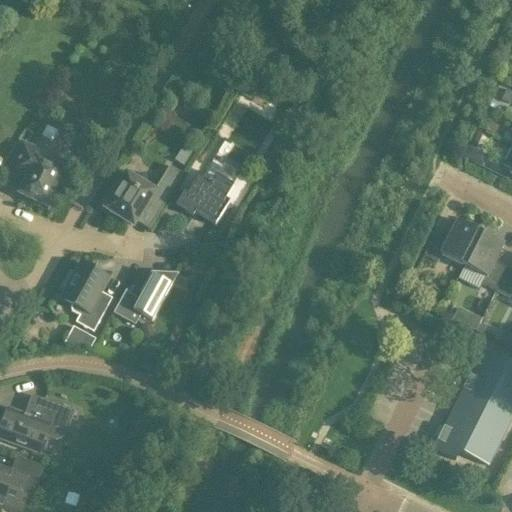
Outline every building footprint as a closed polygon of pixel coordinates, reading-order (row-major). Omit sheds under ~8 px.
[(94,0),(83,0),(76,11),(92,21),(102,5),(94,0)] [(127,73),(120,84),(132,91),(139,80),(127,73)] [(256,95),(243,87),(235,99),(248,107),(256,95)] [(511,93),(506,90),(501,101),(509,106),(511,100),(511,93)] [(496,127),(490,123),(485,132),(492,135),(496,127)] [(61,178),(60,174),(65,164),(22,144),(8,173),(25,181),(18,195),(45,207),(53,188),(57,187),(61,178)] [(511,147),(502,167),(511,171),(509,175),(511,176),(511,147)] [(156,218),(182,176),(169,167),(154,192),(143,186),(144,185),(138,181),(137,182),(128,176),(128,178),(126,177),(125,178),(124,177),(119,185),(116,183),(107,198),(111,200),(106,207),(107,208),(106,209),(107,210),(107,211),(130,226),(131,225),(132,226),(133,225),(134,225),(144,210),(156,218)] [(233,188),(215,176),(211,183),(209,182),(208,185),(198,179),(187,196),(183,194),(178,203),(186,209),(184,213),(193,218),(195,214),(215,227),(229,204),(225,201),(233,188)] [(437,263),(441,256),(463,267),(480,234),(457,222),(448,240),(435,234),(424,256),(437,263)] [(480,234),(463,267),(485,278),(482,286),(495,292),(507,270),(494,264),(503,245),(480,234)] [(63,287),(67,289),(61,300),(72,306),(70,309),(71,313),(79,317),(75,324),(93,334),(110,303),(101,299),(99,294),(107,279),(81,265),(75,276),(71,274),(63,287)] [(511,272),(507,270),(495,292),(509,299),(511,293),(511,272)] [(143,288),(145,289),(139,300),(125,293),(113,315),(134,327),(140,316),(152,322),(177,276),(178,276),(178,275),(150,274),(143,288)] [(480,323),(472,319),(468,329),(475,333),(480,323)] [(95,340),(73,328),(63,347),(91,349),(95,340)] [(482,353),(433,451),(455,462),(460,454),(488,468),(511,419),(511,364),(501,359),(499,362),(482,353)] [(41,400),(34,419),(8,410),(6,416),(2,418),(0,420),(0,440),(38,455),(45,438),(56,442),(63,438),(66,431),(67,431),(74,412),(41,400)] [(32,497),(43,468),(20,460),(14,476),(0,470),(0,506),(13,511),(21,493),(32,497)]
